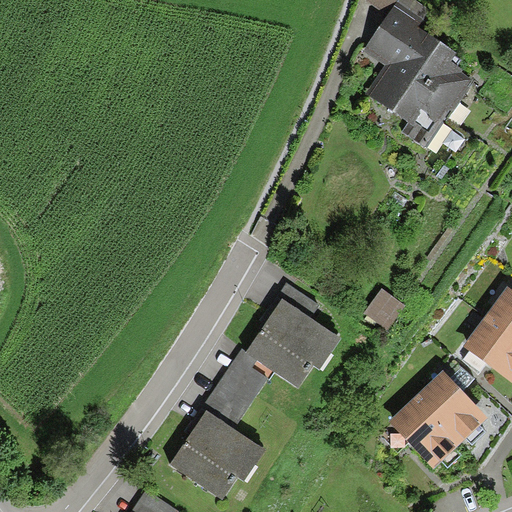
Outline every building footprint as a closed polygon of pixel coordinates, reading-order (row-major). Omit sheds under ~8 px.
[(390,16),(400,0),(370,0),(370,2),(390,16)] [(461,74),(419,40),(424,34),(398,13),(365,53),(387,71),(366,97),(401,125),(396,131),(425,155),(434,144),(453,160),(466,144),(447,128),(474,95),(456,80),(461,74)] [(392,329),(408,306),(383,289),(368,313),(392,329)] [(287,293),(263,328),(184,439),(162,470),(216,509),(257,452),(223,428),(264,370),(310,403),(347,351),(302,319),(309,309),(287,293)] [(511,310),(504,305),(465,363),(511,394),(511,310)] [(485,438),(443,385),(388,428),(431,481),(448,468),(467,453),(485,438)] [(148,495),(135,511),(173,511),(174,511),(148,495)]
